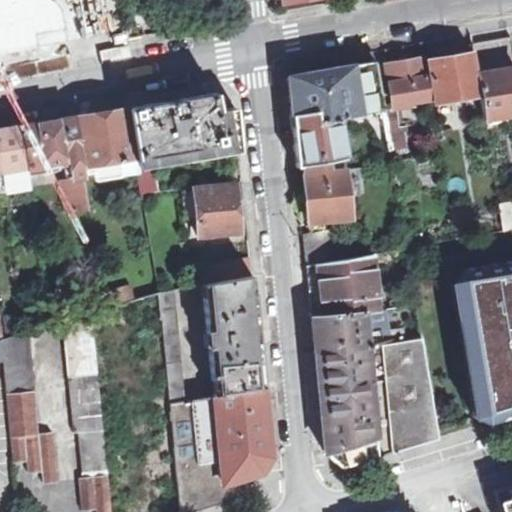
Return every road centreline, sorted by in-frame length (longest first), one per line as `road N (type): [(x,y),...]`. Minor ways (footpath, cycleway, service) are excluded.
road 1 (residential): [(304,511),(254,47)]
road 2 (residential): [(254,47),(511,0)]
road 3 (residential): [(0,93),(254,47)]
road 4 (residential): [(511,450),(313,511)]
